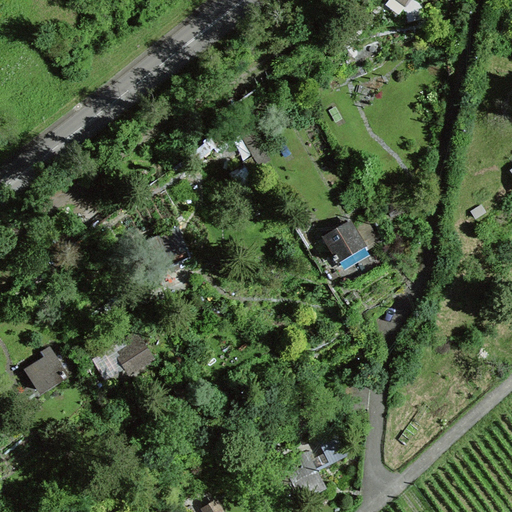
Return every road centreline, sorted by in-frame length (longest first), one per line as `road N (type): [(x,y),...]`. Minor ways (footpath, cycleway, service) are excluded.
road 1 (track): [(342,0),(0,243)]
road 2 (unclassified): [(0,182),(241,0)]
